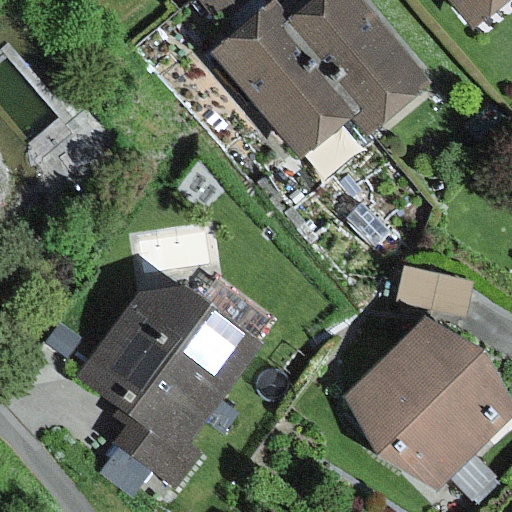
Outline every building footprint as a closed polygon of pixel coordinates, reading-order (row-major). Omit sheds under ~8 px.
[(196,0),(217,25),(247,0),(196,0)] [(351,0),(311,0),(281,26),(354,114),(372,134),(426,89),(351,0)] [(441,0),(470,34),(509,0),(441,0)] [(267,9),(209,57),(296,162),(354,114),(281,26),(267,9)] [(400,272),(394,305),(464,319),(471,286),(400,272)] [(131,301),(75,381),(148,431),(127,462),(173,494),(204,449),(193,442),(258,349),(178,293),(131,301)] [(419,328),(340,402),(371,465),(433,494),(445,482),(471,458),(475,455),(511,416),(511,414),(475,361),(419,328)] [(511,470),(511,416),(475,455),(502,481),(511,470)] [(471,458),(445,482),(467,505),(493,482),(471,458)]
